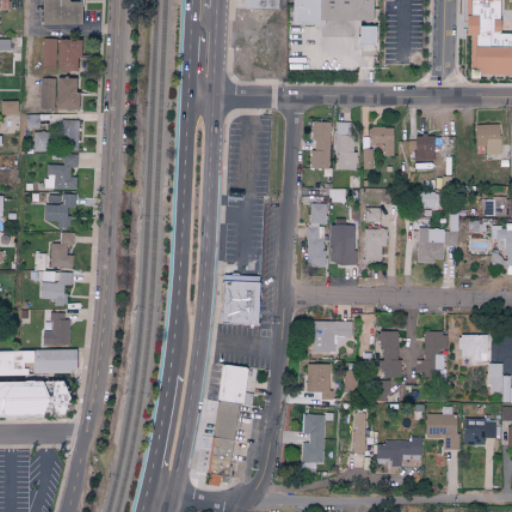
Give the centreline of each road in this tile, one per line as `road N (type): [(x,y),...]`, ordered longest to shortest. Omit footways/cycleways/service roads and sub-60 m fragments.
road 1 (tertiary): [(69,511),(103,310),(119,0)]
road 2 (secondary): [(166,511),(200,328),(218,11)]
road 3 (residential): [(261,503),(280,407),(294,101)]
road 4 (residential): [(187,100),(511,102)]
road 5 (secondary): [(187,100),(169,376)]
road 6 (residential): [(261,503),(511,499)]
road 7 (residential): [(287,299),(511,298)]
road 8 (secondary): [(169,376),(144,505)]
